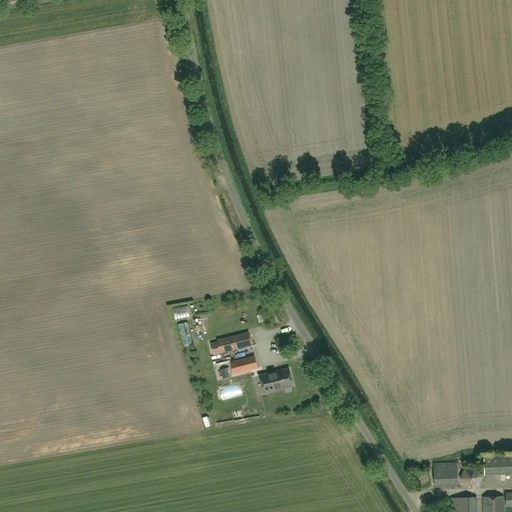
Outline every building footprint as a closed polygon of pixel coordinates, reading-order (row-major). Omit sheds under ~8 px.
[(187,316),(185,307),(171,310),(172,318),(187,316)] [(188,335),(194,334),(192,322),(177,324),(179,343),(189,341),(188,335)] [(249,333),(218,341),(218,342),(211,344),(214,354),(252,344),(249,333)] [(233,363),(240,381),(255,376),(249,357),(233,363)] [(227,368),(221,369),(221,372),(222,372),(223,376),(222,377),(223,379),(230,377),(227,368)] [(260,376),(264,392),(293,385),(289,368),(260,376)] [(484,474),(511,473),(511,453),(483,454),(484,474)] [(458,485),(457,462),(433,463),(434,486),(458,485)] [(503,511),(503,496),(497,496),(482,497),(482,511),(503,511)] [(450,498),(450,511),(476,511),(475,497),(450,498)] [(449,511),(449,501),(437,502),(437,511),(449,511)]
